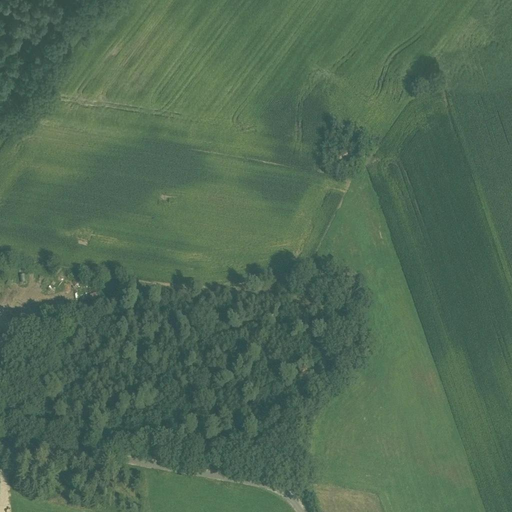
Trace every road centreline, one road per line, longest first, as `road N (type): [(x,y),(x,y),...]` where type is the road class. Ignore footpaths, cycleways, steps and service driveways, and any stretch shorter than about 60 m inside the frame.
road 1 (unclassified): [(0,432),(262,470),(306,511)]
road 2 (unclassified): [(0,130),(97,0)]
